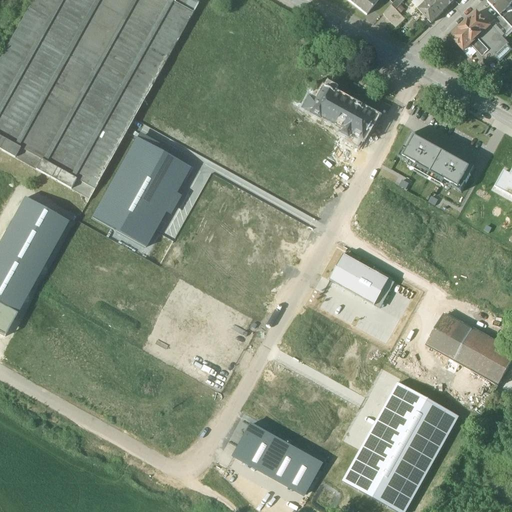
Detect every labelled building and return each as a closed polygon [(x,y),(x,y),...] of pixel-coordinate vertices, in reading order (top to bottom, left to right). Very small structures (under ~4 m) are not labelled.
[(33,0),(0,60),(0,151),(88,200),(88,201),(97,185),(192,14),(166,0),(33,0)] [(198,4),(190,0),(166,0),(192,14),(198,4)] [(378,2),(376,0),(348,0),(348,1),(366,16),(378,2)] [(443,12),(431,0),(429,0),(418,11),(423,16),(421,18),(424,21),(426,19),(431,24),(443,12)] [(451,5),(446,0),(431,0),(443,12),(451,5)] [(508,16),(505,12),(510,7),(503,0),(491,0),(488,4),(501,17),(509,26),(511,29),(511,18),(508,15),(508,16)] [(391,6),(383,15),(387,20),(396,11),(391,6)] [(405,20),(396,11),(387,20),(396,29),(405,20)] [(477,14),(464,26),(477,40),(490,27),(477,14)] [(509,26),(501,17),(496,22),(504,31),(509,26)] [(504,31),(496,22),(490,27),(501,39),(507,34),(504,31)] [(477,40),(464,26),(447,42),(455,50),(458,47),(464,53),(471,46),(477,53),(478,54),(485,47),(477,40)] [(501,39),(490,27),(477,40),(485,47),(494,58),(495,57),(500,61),(511,51),(506,46),(507,45),(501,39)] [(494,58),(485,47),(478,54),(477,53),(475,55),(486,66),(494,58)] [(374,119),(333,96),(333,95),(332,94),(333,93),(332,89),(329,87),(325,88),(324,90),(323,89),(316,103),(308,99),(302,110),(320,120),(321,119),(341,130),(338,134),(346,139),(345,141),(358,148),(369,128),(374,119)] [(415,169),(429,176),(443,151),(412,134),(398,158),(409,164),(410,162),(417,166),(415,169)] [(137,140),(92,219),(145,249),(165,214),(170,217),(181,197),(175,194),(189,170),(137,140)] [(474,168),(443,151),(429,176),(443,184),(444,182),(452,186),(451,187),(461,193),(474,168)] [(504,172),(495,188),(511,198),(511,169),(509,175),(504,172)] [(70,222),(24,197),(0,241),(0,334),(7,338),(70,222)] [(329,278),(375,305),(390,279),(343,253),(329,278)] [(444,317),(439,325),(427,348),(498,388),(511,362),(511,354),(480,337),(444,317)] [(398,384),(343,483),(394,511),(406,511),(459,418),(398,384)] [(233,457),(303,496),(321,465),(251,426),(233,457)]
